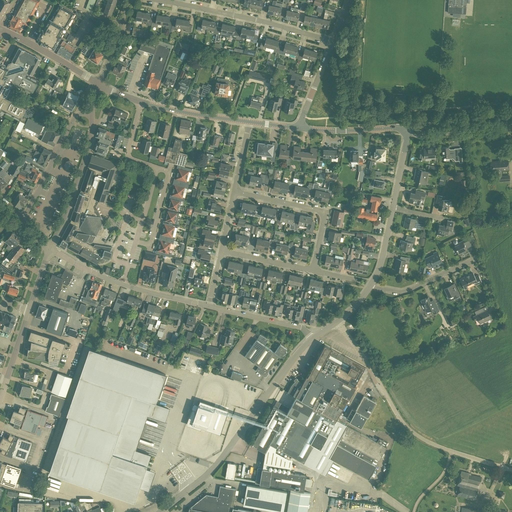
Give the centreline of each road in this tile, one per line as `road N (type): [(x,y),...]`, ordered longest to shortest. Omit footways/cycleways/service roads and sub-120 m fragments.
road 1 (unclassified): [(337,320),(407,429),(511,470)]
road 2 (unclassified): [(160,511),(220,460),(311,339)]
road 3 (residential): [(333,42),(155,0)]
road 4 (residential): [(312,270),(324,212),(233,192)]
road 5 (residential): [(49,249),(88,149),(91,112)]
road 6 (residential): [(91,112),(75,116),(22,222)]
